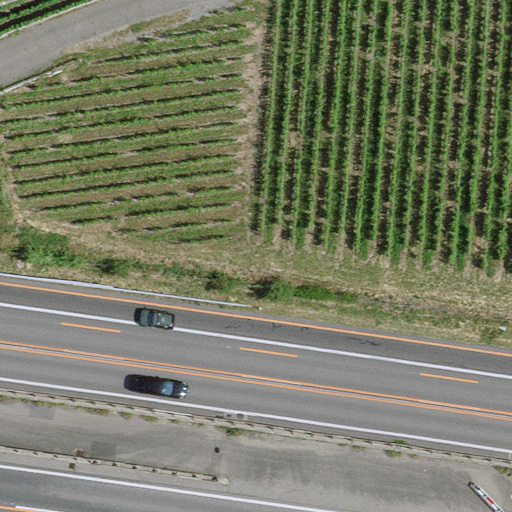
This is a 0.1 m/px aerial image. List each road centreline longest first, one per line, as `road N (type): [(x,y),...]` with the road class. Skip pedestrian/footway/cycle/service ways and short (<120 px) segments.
road 1 (motorway): [(511,412),(0,339)]
road 2 (unclassified): [(0,59),(148,0)]
